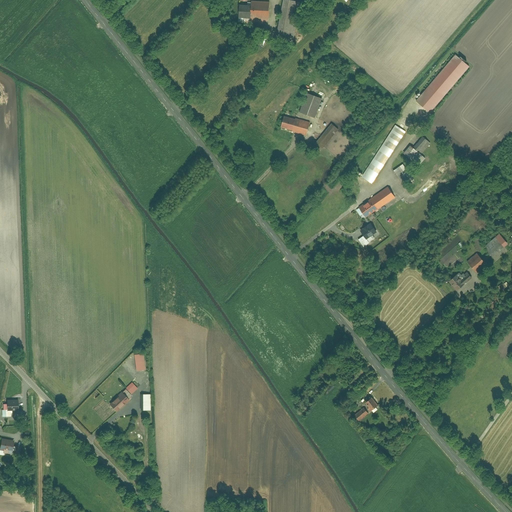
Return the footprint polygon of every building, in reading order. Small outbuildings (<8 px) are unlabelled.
[(298,2),(286,0),(283,0),(276,36),(294,40),(296,26),(293,25),(298,2)] [(251,7),(251,19),(269,20),(269,3),(252,2),(251,7)] [(251,19),(251,7),(240,6),(239,19),(251,19)] [(455,55),(415,102),(432,116),(435,112),(433,110),(470,68),(455,55)] [(307,94),(299,114),(316,120),(323,100),(307,94)] [(284,117),(281,129),(292,132),(292,133),(307,137),(311,123),(296,119),(295,120),(284,117)] [(339,131),(331,124),(311,148),(319,154),(339,131)] [(406,132),(395,125),(361,177),(372,184),(406,132)] [(411,147),(404,155),(420,168),(427,160),(411,147)] [(403,165),(394,171),(405,187),(414,181),(403,165)] [(387,188),(359,208),(366,218),(395,198),(387,188)] [(359,233),(362,238),(358,240),(364,248),(376,240),(374,238),(380,235),(372,223),(359,233)] [(507,244),(499,234),(484,247),(492,257),(507,244)] [(486,265),(477,254),(468,262),(477,273),(486,265)] [(457,275),(449,281),(456,290),(471,279),(466,272),(459,278),(457,275)] [(504,282),(499,287),(502,290),(508,285),(504,282)] [(134,356),(136,372),(146,371),(144,355),(134,356)] [(119,381),(126,388),(132,382),(125,375),(119,381)] [(134,381),(126,389),(131,394),(137,389),(136,388),(138,386),(134,381)] [(122,393),(109,405),(116,413),(130,402),(122,393)] [(372,399),(365,404),(372,412),(378,407),(372,399)] [(18,409),(17,400),(8,400),(8,410),(12,410),(18,409)] [(354,416),(359,422),(369,414),(364,408),(354,416)] [(12,441),(1,439),(0,446),(0,449),(11,451),(12,444),(12,441)]
